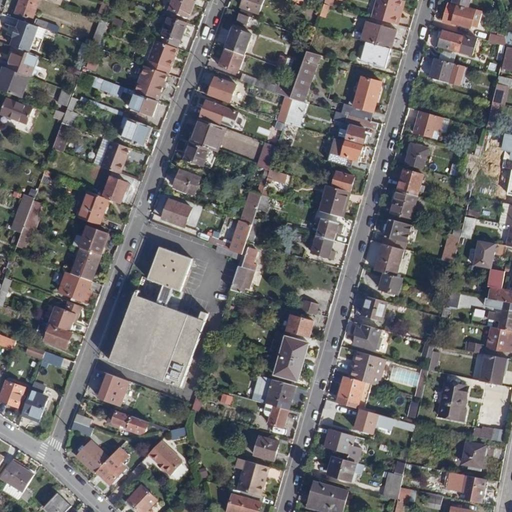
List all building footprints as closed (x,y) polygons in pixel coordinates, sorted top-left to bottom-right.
[(21,0),(17,12),(27,16),(28,15),(33,16),(39,0),(21,0)] [(190,16),(195,0),(173,0),(171,9),(190,16)] [(259,13),(263,0),(245,0),(243,7),(259,13)] [(378,0),(373,18),(399,25),(401,17),(399,16),(403,0),(401,0),(378,0)] [(324,4),(324,6),(320,17),(324,18),(328,5),(324,4)] [(472,8),(466,6),(465,10),(449,5),(445,21),(454,24),(454,21),(471,26),(476,9),(474,8),(472,8)] [(250,17),(240,13),(237,21),(247,24),(250,17)] [(180,42),(188,22),(170,16),(163,36),(180,42)] [(38,18),(36,25),(40,27),(48,29),(50,23),(38,18)] [(16,37),(12,46),(16,47),(30,53),(40,27),(36,25),(22,20),(19,28),(17,28),(13,36),(16,37)] [(363,41),(368,42),(389,48),(390,42),(393,42),(396,30),(368,22),(363,41)] [(310,27),(306,38),(312,40),(316,29),(310,27)] [(235,29),(227,48),(245,55),(252,35),(235,29)] [(477,41),(463,37),(444,32),(440,46),(473,55),(477,41)] [(178,48),(160,41),(151,67),(168,74),(178,48)] [(312,41),(309,52),(318,54),(321,44),(312,41)] [(91,45),(83,42),(80,51),(88,54),(91,45)] [(387,68),(392,49),(389,48),(368,42),(363,61),(387,68)] [(498,52),(505,54),(506,47),(500,45),(498,52)] [(8,68),(30,76),(31,77),(39,56),(30,53),(16,47),(8,68)] [(245,55),(227,48),(221,65),(239,71),(245,55)] [(296,89),(293,99),(306,103),(321,55),(318,54),(309,52),(296,89)] [(278,67),(285,69),(290,71),(294,60),(282,56),(278,67)] [(95,70),(98,60),(92,58),(89,67),(95,70)] [(456,64),(437,59),(432,77),(450,83),(456,64)] [(495,75),(498,65),(491,63),(488,73),(495,75)] [(159,100),(168,74),(151,67),(146,65),(136,92),(159,100)] [(4,67),(0,78),(0,89),(22,97),(30,76),(8,68),(4,67)] [(91,75),(82,71),(78,81),(88,84),(91,75)] [(243,74),(241,80),(276,93),(279,86),(243,74)] [(511,78),(500,76),(498,84),(511,86),(511,78)] [(121,97),(124,87),(96,77),(93,86),(121,97)] [(217,77),(210,95),(230,102),(237,85),(217,77)] [(355,107),(374,112),(382,83),(364,78),(355,107)] [(279,86),(276,93),(293,99),(296,89),(280,83),(279,86)] [(497,88),(493,103),(500,104),(511,106),(511,100),(507,99),(508,94),(510,94),(511,91),(497,88)] [(72,92),(64,89),(58,103),(67,106),(72,92)] [(153,116),(158,101),(137,94),(132,109),(153,116)] [(72,97),(63,123),(72,126),(74,127),(79,114),(73,111),(77,99),(72,97)] [(81,100),(122,116),(123,112),(82,97),(81,100)] [(27,123),(33,108),(7,99),(1,113),(27,123)] [(293,99),(288,115),(285,123),(298,127),(299,127),(306,103),(293,99)] [(208,101),(203,116),(221,123),(227,108),(208,101)] [(500,104),(493,103),(490,114),(497,115),(500,104)] [(371,121),(374,112),(355,107),(345,104),(342,113),(371,121)] [(342,113),(336,111),(334,120),(346,123),(347,121),(376,129),(378,123),(371,121),(342,113)] [(444,118),(421,112),(419,120),(418,124),(415,133),(434,138),(436,131),(440,131),(444,118)] [(201,118),(192,142),(215,151),(224,127),(201,118)] [(144,144),(146,138),(151,126),(131,119),(125,137),(144,144)] [(63,123),(56,142),(53,149),(61,151),(66,140),(72,126),(63,123)] [(284,126),(284,129),(297,132),(298,127),(285,123),(284,126)] [(364,134),(365,130),(353,126),(349,139),(364,143),(366,134),(364,134)] [(104,138),(95,163),(121,173),(130,148),(104,138)] [(215,151),(192,142),(186,160),(204,166),(211,168),(217,151),(215,151)] [(257,166),(265,169),(270,171),(270,170),(278,147),(266,142),(257,166)] [(361,155),(363,147),(347,142),(343,156),(358,160),(359,155),(361,155)] [(412,144),(406,164),(424,169),(429,149),(412,144)] [(472,191),(471,197),(504,204),(508,181),(511,159),(511,154),(482,149),(480,157),(474,182),(474,184),(472,191)] [(480,157),(469,154),(464,179),(474,182),(480,157)] [(46,170),(30,164),(29,169),(44,174),(46,170)] [(265,169),(257,193),(262,195),(266,182),(270,171),(265,169)] [(399,191),(418,197),(424,175),(405,169),(399,191)] [(195,195),(201,178),(182,170),(176,187),(195,195)] [(270,171),(266,182),(273,184),(274,181),(285,184),(288,174),(270,170),(270,171)] [(334,187),(351,192),(355,176),(338,172),(334,187)] [(122,201),(125,193),(128,184),(128,183),(111,177),(104,195),(122,201)] [(266,182),(262,195),(269,196),(273,184),(266,182)] [(334,187),(328,185),(321,211),(344,217),(351,192),(334,187)] [(89,191),(80,217),(101,225),(110,199),(89,191)] [(252,191),(242,221),(244,222),(252,225),(255,219),(258,208),(262,195),(257,193),(252,191)] [(398,191),(394,203),(392,212),(412,217),(418,197),(399,191),(398,191)] [(25,195),(13,229),(22,233),(25,226),(34,201),(35,198),(25,195)] [(269,196),(262,195),(258,208),(267,211),(271,197),(269,196)] [(185,227),(192,208),(170,200),(164,219),(172,222),(171,226),(182,230),(184,226),(185,227)] [(34,201),(25,226),(32,229),(42,203),(34,201)] [(463,229),(461,237),(466,238),(468,238),(473,218),(466,217),(463,229)] [(317,236),(336,241),(337,236),(341,223),(322,218),(317,236)] [(255,219),(252,225),(251,228),(257,230),(260,220),(255,219)] [(387,230),(383,244),(399,248),(402,241),(407,242),(412,225),(390,219),(389,225),(387,230)] [(244,222),(233,251),(243,254),(246,247),(247,242),(248,240),(251,228),(252,225),(244,222)] [(25,226),(22,233),(20,238),(17,246),(15,252),(20,254),(22,248),(27,249),(31,237),(30,236),(32,229),(25,226)] [(89,226),(81,247),(83,247),(102,255),(110,233),(89,226)] [(456,227),(454,235),(461,237),(463,229),(456,227)] [(257,230),(251,228),(248,240),(253,242),(257,230)] [(461,237),(454,235),(452,244),(459,246),(461,237)] [(17,246),(20,238),(15,236),(12,244),(17,246)] [(333,251),(336,241),(317,236),(316,236),(311,253),(336,260),(338,253),(333,251)] [(455,262),(461,263),(467,238),(461,237),(459,246),(455,262)] [(479,241),(473,266),(493,270),(498,245),(479,241)] [(383,244),(376,271),(385,273),(397,277),(405,250),(399,248),(383,244)] [(233,251),(217,245),(216,251),(241,261),(243,254),(233,251)] [(93,281),(102,255),(83,247),(73,274),(93,281)] [(164,284),(175,288),(182,291),(194,259),(161,247),(149,279),(164,284)] [(243,254),(241,261),(239,266),(253,270),(255,270),(256,265),(253,264),(257,251),(246,247),(243,254)] [(253,270),(239,266),(232,290),(242,292),(243,286),(248,287),(253,270)] [(90,290),(93,281),(73,274),(68,272),(61,292),(89,302),(93,291),(90,290)] [(397,277),(385,273),(382,289),(399,294),(403,279),(397,277)] [(6,277),(5,280),(2,290),(8,292),(13,280),(6,277)] [(168,307),(175,288),(164,284),(158,303),(168,307)] [(511,290),(491,286),(489,299),(511,302),(511,290)] [(433,296),(435,289),(428,287),(427,294),(433,296)] [(448,291),(446,301),(454,303),(457,293),(448,291)] [(200,318),(168,307),(158,303),(136,295),(112,361),(183,387),(207,321),(206,321),(208,313),(203,311),(200,318)] [(388,302),(368,296),(363,315),(383,321),(388,302)] [(500,329),(511,331),(511,330),(511,302),(489,299),(487,298),(486,305),(499,308),(497,321),(501,321),(500,329)] [(306,310),(320,314),(323,303),(309,299),(306,310)] [(78,317),(82,305),(72,302),(70,307),(65,306),(58,326),(71,331),(76,316),(78,317)] [(289,331),(310,337),(314,322),(293,316),(289,331)] [(67,349),(74,332),(71,331),(58,326),(53,324),(47,341),(67,349)] [(382,330),(364,325),(363,328),(360,328),(355,344),(376,350),(382,330)] [(500,329),(492,327),(488,347),(507,351),(511,331),(500,329)] [(10,347),(13,341),(3,337),(1,344),(10,347)] [(288,338),(282,356),(303,362),(308,344),(288,338)] [(435,345),(426,343),(423,356),(432,358),(434,351),(435,345)] [(468,351),(481,354),(483,346),(470,343),(468,351)] [(28,353),(44,358),(46,351),(31,345),(28,353)] [(44,358),(49,360),(52,353),(46,351),(44,358)] [(432,358),(429,371),(437,373),(441,352),(434,351),(432,358)] [(350,378),(365,382),(372,384),(377,386),(385,359),(360,352),(355,369),(352,369),(350,378)] [(62,365),(65,358),(52,353),(49,360),(62,365)] [(502,386),(507,359),(486,355),(481,381),(502,386)] [(303,362),(282,356),(277,374),(298,379),(303,362)] [(207,368),(204,377),(210,379),(213,370),(207,368)] [(429,371),(424,370),(420,386),(425,387),(429,371)] [(130,382),(109,374),(101,397),(122,404),(130,382)] [(268,397),(266,404),(268,404),(279,407),(281,401),(291,403),(296,386),(261,376),(256,393),(268,397)] [(346,377),(339,403),(358,409),(365,382),(350,378),(346,377)] [(19,406),(26,388),(8,381),(1,400),(19,406)] [(365,382),(358,409),(362,410),(365,411),(372,384),(365,382)] [(441,415),(464,420),(466,410),(465,410),(469,387),(447,382),(441,415)] [(35,383),(24,415),(32,418),(31,420),(40,423),(48,400),(43,398),(47,387),(35,383)] [(220,402),(230,405),(233,397),(223,394),(220,402)] [(411,402),(408,417),(416,419),(419,404),(411,402)] [(279,407),(268,404),(266,411),(266,413),(268,415),(272,417),(270,423),(284,427),(289,410),(279,407)] [(147,430),(150,423),(114,409),(110,419),(114,421),(113,425),(121,428),(122,424),(130,427),(129,429),(142,434),(147,430)] [(365,411),(362,410),(357,428),(374,433),(376,425),(392,429),(395,419),(365,411)] [(78,414),(75,421),(90,426),(92,419),(78,414)] [(75,421),(73,429),(91,436),(95,428),(90,426),(75,421)] [(414,431),(413,438),(422,440),(425,427),(416,425),(414,431)] [(494,429),(476,425),(474,435),(492,439),(494,429)] [(188,427),(172,430),(173,438),(179,437),(178,435),(189,433),(188,427)] [(494,428),(493,440),(504,441),(506,429),(494,428)] [(357,462),(360,463),(364,449),(355,446),(357,436),(331,429),(326,447),(352,454),(351,460),(357,462)] [(274,460),(279,442),(262,437),(256,455),(274,460)] [(78,455),(96,473),(98,471),(111,458),(92,441),(87,447),(82,451),(78,455)] [(161,441),(149,455),(171,475),(183,462),(161,441)] [(482,467),(486,446),(467,442),(464,463),(482,467)] [(111,458),(98,471),(111,484),(126,467),(123,464),(130,456),(121,447),(111,458)] [(351,460),(335,456),(330,474),(352,480),(357,462),(351,460)] [(261,496),(265,482),(262,482),(266,466),(245,460),(242,469),(245,470),(240,491),(261,496)] [(0,486),(5,489),(19,465),(12,461),(0,479),(0,486)] [(398,462),(395,473),(404,476),(406,464),(398,462)] [(26,489),(35,475),(19,465),(5,489),(19,499),(21,496),(26,489)] [(468,475),(484,478),(485,472),(467,468),(466,475),(468,475)] [(392,472),(385,497),(396,500),(398,500),(404,476),(395,473),(392,472)] [(483,499),(487,479),(484,478),(468,475),(466,485),(464,495),(469,496),(469,498),(473,499),(474,497),(483,499)] [(329,511),(342,511),(348,491),(317,482),(310,506),(329,511)] [(143,486),(130,500),(138,508),(142,511),(145,511),(157,499),(143,486)] [(32,495),(26,489),(21,496),(27,501),(32,495)] [(260,511),(265,497),(261,496),(240,491),(236,489),(229,511),(260,511)] [(58,493),(45,507),(49,511),(66,511),(72,506),(58,493)] [(444,496),(427,493),(425,505),(441,508),(444,496)] [(463,500),(483,504),(483,499),(474,497),(473,499),(469,498),(469,496),(464,495),(463,500)] [(138,508),(130,500),(128,503),(136,510),(138,508)] [(398,500),(395,511),(401,511),(404,501),(398,500)]
